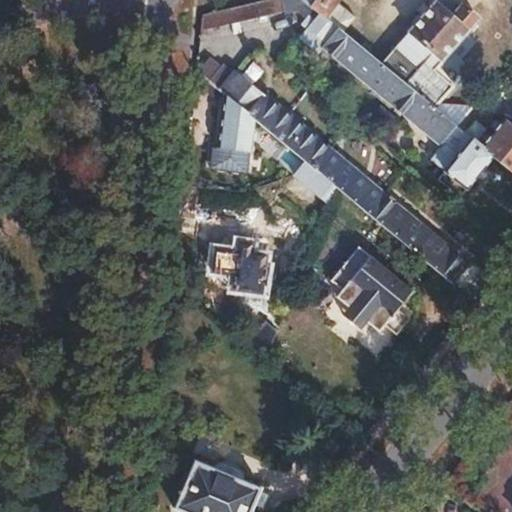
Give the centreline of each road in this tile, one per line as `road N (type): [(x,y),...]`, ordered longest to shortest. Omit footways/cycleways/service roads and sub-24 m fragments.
road 1 (residential): [(100,511),(163,0)]
road 2 (residential): [(511,315),(346,511)]
